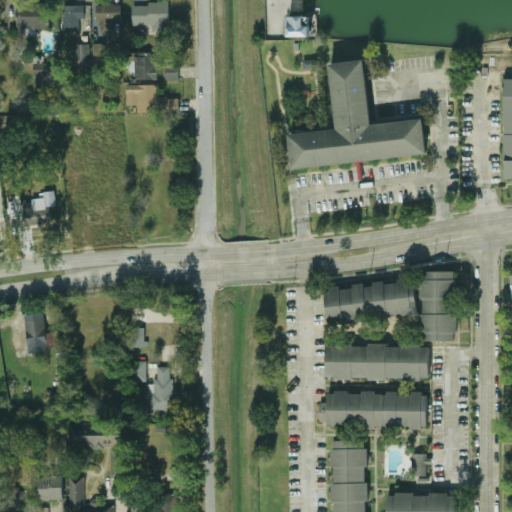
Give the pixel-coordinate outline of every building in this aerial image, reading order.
[(170,24),(170,34),(154,35),(154,24),(134,25),(133,5),(149,5),(149,1),(169,0),(169,4),(170,24)] [(116,7),(122,7),(122,21),(113,21),(113,25),(102,25),(102,21),(97,21),(97,6),(105,7),(105,1),(116,1),(116,7)] [(18,26),(18,6),(53,6),(53,26),(26,26),(26,35),(18,35),(18,26)] [(62,7),(85,7),(85,18),(79,18),(79,30),(62,30),(62,18),(62,7)] [(313,34),(293,35),(292,16),(313,15),(313,34)] [(94,40),(107,40),(107,56),(94,56),(94,40)] [(77,45),(91,45),(91,64),(77,64),(77,45)] [(156,79),(134,79),(134,52),(156,52),(156,67),(161,67),(161,79),(156,79)] [(385,54),(387,65),(375,66),(374,55),(385,54)] [(34,57),(60,57),(59,82),(34,82),(34,57)] [(304,61),(317,60),(317,65),(318,68),(315,68),(304,69),(304,61)] [(292,133),(324,129),(339,127),(332,65),(367,61),(373,114),(374,123),(379,123),(426,117),(428,137),(430,155),(362,162),(357,163),(296,170),(294,153),(292,133)] [(166,66),(179,66),(179,80),(166,80),(166,66)] [(140,104),(126,105),(126,86),(156,85),(156,94),(167,93),(167,97),(178,97),(179,107),(167,108),(167,111),(140,112),(140,104)] [(297,91),(309,90),(309,94),(310,98),(297,99),(297,91)] [(33,203),(32,199),(41,198),(40,193),(56,191),(57,206),(48,206),(48,211),(50,226),(26,228),(24,209),(26,209),(26,204),(33,203)] [(94,200),(117,200),(118,228),(95,229),(94,224),(77,224),(76,209),(94,209),(94,200)] [(456,271),(422,272),(422,341),(456,341),(456,271)] [(328,323),(418,314),(415,278),(397,279),(397,282),(365,285),(325,289),(328,323)] [(25,315),(29,352),(62,349),(60,332),(46,333),(44,313),(25,315)] [(130,348),(145,347),(144,328),(130,328),(130,348)] [(431,346),(327,345),(326,379),(430,380),(431,346)] [(147,362),(133,361),(133,381),(146,382),(147,362)] [(150,410),(173,410),(173,367),(156,367),(157,384),(150,384),(150,410)] [(427,428),(428,394),(328,392),(328,403),(320,402),(319,426),(427,428)] [(69,449),(111,449),(111,477),(124,477),(123,431),(110,431),(109,423),(68,424),(69,449)] [(367,511),(366,440),(332,441),(333,511),(367,511)] [(413,475),(428,476),(429,454),(414,453),(413,475)] [(64,500),(63,476),(36,477),(37,501),(64,500)] [(114,511),(115,503),(85,503),(85,476),(69,476),(69,511),(114,511)] [(8,486),(7,511),(28,511),(29,491),(20,491),(20,487),(8,486)] [(177,511),(177,494),(149,495),(149,511),(177,511)] [(388,494),(387,511),(457,511),(457,494),(388,494)] [(131,511),(146,511),(147,503),(132,502),(131,511)]
